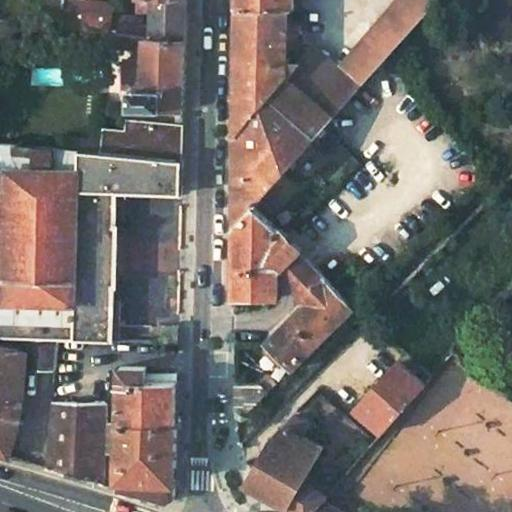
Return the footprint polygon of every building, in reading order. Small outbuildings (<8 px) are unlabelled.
[(77,3),(54,0),(52,27),(66,29),(66,23),(76,23),(77,3)] [(187,2),(164,0),(154,0),(155,13),(154,29),(132,27),(133,22),(112,19),(112,26),(112,34),(149,37),(187,39),(187,2)] [(154,0),(139,0),(139,12),(155,13),(154,0)] [(237,9),(234,132),(262,98),(266,101),(309,139),(332,113),(354,89),(380,59),(421,14),(433,0),(397,0),(341,67),(313,43),(286,71),(287,50),(297,51),(299,26),(289,24),(289,12),(237,9)] [(236,0),(237,9),(289,12),(293,13),(293,0),(236,0)] [(448,3),(444,0),(433,0),(421,14),(430,23),(448,3)] [(112,5),(77,3),(76,23),(112,26),(112,19),(112,5)] [(149,37),(112,34),(110,46),(132,50),(132,88),(147,89),(149,37)] [(187,39),(149,37),(147,89),(132,88),(131,107),(185,109),(187,39)] [(392,72),(380,59),(354,89),(365,102),(392,72)] [(233,171),(232,218),(232,225),(268,186),(269,184),(309,139),(266,101),(262,98),(234,132),(233,171)] [(102,139),(101,152),(184,160),(184,124),(126,118),(126,129),(103,127),(102,139)] [(69,136),(69,149),(101,152),(102,139),(69,136)] [(69,149),(0,141),(0,336),(29,338),(59,339),(108,341),(110,285),(114,282),(117,227),(110,227),(112,189),(183,196),(184,160),(101,152),(69,149)] [(281,196),(269,184),(268,186),(232,225),(230,297),(275,298),(275,270),(290,254),(292,254),(297,249),(277,228),(275,231),(262,218),(281,196)] [(291,287),(310,268),(300,257),(301,254),(297,249),(292,254),(290,254),(275,270),(291,287)] [(291,287),(306,303),(289,321),(313,346),(319,340),(349,310),(329,288),(310,268),(291,287)] [(313,346),(289,321),(266,345),(289,370),(313,346)] [(179,330),(163,329),(162,343),(179,344),(179,330)] [(27,346),(0,339),(0,453),(10,456),(22,414),(27,367),(56,368),(59,339),(29,338),(27,346)] [(417,371),(401,357),(353,410),(379,432),(427,381),(421,375),(417,379),(414,376),(417,371)] [(147,366),(120,365),(119,419),(177,421),(178,374),(146,372),(147,366)] [(276,383),(264,372),(255,380),(234,379),(233,406),(244,407),(245,414),(276,383)] [(72,389),(54,388),(53,398),(72,400),(72,389)] [(72,400),(53,398),(47,467),(104,483),(105,450),(107,418),(106,402),(72,400)] [(244,407),(233,406),(233,417),(245,418),(245,414),(244,407)] [(307,423),(289,413),(269,433),(239,482),(292,511),(305,511),(317,500),(321,496),(298,481),(317,449),(298,438),(305,427),(307,423)] [(107,418),(105,450),(117,451),(119,419),(107,418)] [(177,421),(119,419),(117,451),(116,487),(165,501),(174,495),(177,421)] [(324,437),(305,427),(298,438),(317,449),(324,437)] [(337,511),(317,500),(305,511),(337,511)]
